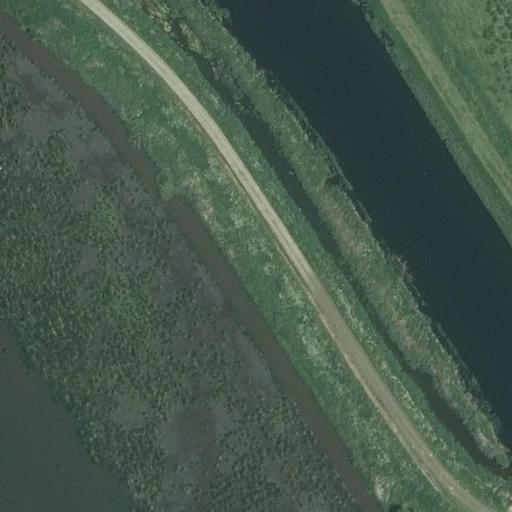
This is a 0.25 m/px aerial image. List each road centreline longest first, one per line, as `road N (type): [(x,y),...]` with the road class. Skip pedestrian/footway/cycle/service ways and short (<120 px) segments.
road 1 (track): [(85,0),(196,116),(253,194),(410,448),(484,511)]
road 2 (track): [(511,193),(379,0)]
